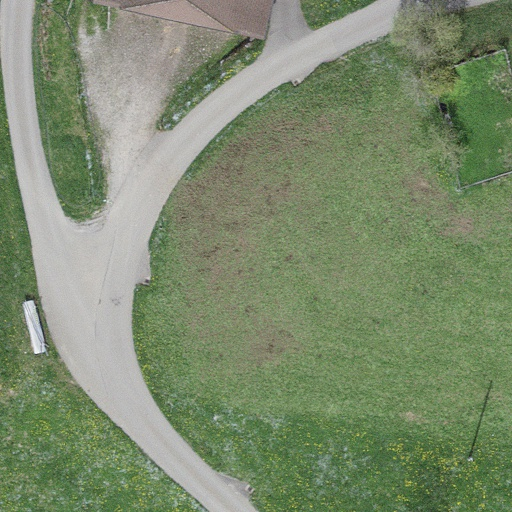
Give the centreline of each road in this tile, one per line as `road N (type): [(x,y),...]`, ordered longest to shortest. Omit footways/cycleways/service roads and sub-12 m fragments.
road 1 (track): [(429,0),(271,69),(190,133),(162,166),(126,237),(104,368)]
road 2 (track): [(19,0),(27,144),(41,209),(61,280),(104,368)]
road 3 (track): [(104,368),(159,442),(240,511)]
